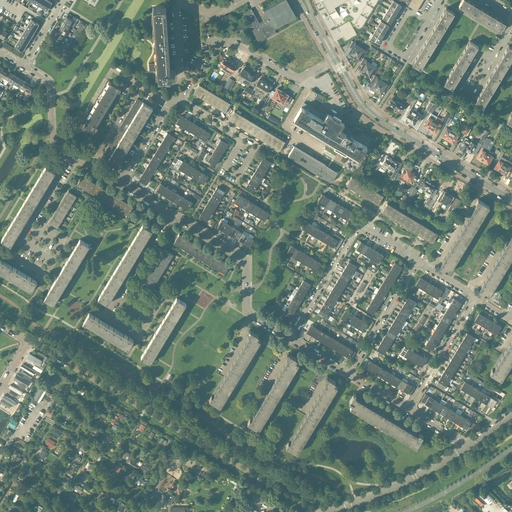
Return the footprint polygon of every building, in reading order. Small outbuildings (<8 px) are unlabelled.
[(47,0),(42,8),(47,11),(52,3),(47,0)] [(274,29),(296,16),(286,0),(282,0),(264,10),(268,18),(259,23),(251,8),(242,13),(243,13),(259,42),(258,42),(259,42),(276,33),(274,29)] [(320,0),(332,20),(337,17),(339,16),(338,13),(335,7),(347,0),(320,0)] [(391,0),(393,1),(390,5),(394,7),(398,10),(401,5),(397,3),(398,0),(391,0)] [(398,0),(416,11),(422,0),(398,0)] [(467,0),(461,0),(458,5),(472,14),(477,6),(467,0)] [(394,7),(390,5),(388,9),(392,12),(396,14),(398,10),(394,7)] [(153,7),(157,63),(149,64),(149,71),(158,71),(158,78),(159,78),(170,77),(170,78),(171,78),(170,73),(175,73),(175,62),(169,62),(166,11),(166,10),(166,6),(153,7)] [(491,14),(477,6),(472,14),(486,22),(491,14)] [(446,8),(437,22),(445,27),(454,13),(446,8)] [(392,12),(388,9),(385,14),(389,16),(393,18),(396,14),(392,12)] [(389,16),(385,14),(382,18),(386,21),(390,23),(393,18),(389,16)] [(506,23),(491,14),(486,22),(501,31),(506,23)] [(67,17),(64,22),(70,26),(73,21),(67,17)] [(31,19),(28,24),(36,29),(39,24),(31,19)] [(381,21),(378,25),(382,28),(386,30),(389,26),(385,23),(381,21)] [(64,22),(60,27),(67,31),(70,26),(64,22)] [(437,22),(429,36),(437,41),(445,27),(437,22)] [(28,24),(25,28),(34,33),(36,29),(28,24)] [(382,28),(378,25),(375,30),(379,32),(384,34),(386,30),(382,28)] [(60,27),(57,32),(64,36),(67,31),(60,27)] [(25,28),(23,33),(31,37),(34,33),(25,28)] [(379,32),(375,30),(373,34),(377,36),(381,39),(384,34),(379,32)] [(57,32),(54,37),(61,41),(64,36),(57,32)] [(23,33),(20,37),(28,42),(31,37),(23,33)] [(377,36),(373,34),(370,38),(369,37),(367,40),(373,43),(374,41),(378,43),(381,39),(377,36)] [(429,36),(424,44),(420,50),(429,55),(437,41),(429,36)] [(20,37),(17,41),(26,46),(28,42),(20,37)] [(54,37),(51,42),(58,46),(61,41),(54,37)] [(17,41),(15,46),(23,51),(26,46),(17,41)] [(356,43),(352,41),(349,47),(352,48),(348,54),(350,55),(350,56),(353,58),(360,47),(355,44),(356,43)] [(469,41),(461,55),(469,60),(478,46),(469,41)] [(511,47),(508,45),(503,54),(500,59),(508,64),(511,58),(511,47)] [(360,47),(353,58),(356,60),(356,59),(358,60),(362,54),(365,56),(368,51),(365,49),(364,50),(360,47)] [(420,50),(417,55),(412,64),(420,69),(429,55),(420,50)] [(461,55),(452,69),(461,74),(469,60),(461,55)] [(228,59),(227,59),(225,58),(224,60),(223,60),(221,62),(222,63),(221,65),(221,67),(222,67),(221,70),(224,72),(226,70),(231,61),(231,60),(228,59)] [(367,60),(364,58),(360,64),(363,65),(360,71),(361,72),(361,73),(364,75),(371,64),(366,61),(367,60)] [(500,59),(493,70),(491,74),(500,79),(508,64),(500,59)] [(234,62),(232,61),(231,61),(226,70),(231,73),(233,70),(234,70),(236,67),(235,67),(236,65),(234,64),(235,63),(234,63),(234,62)] [(371,64),(364,75),(367,77),(368,76),(370,77),(373,71),(376,73),(379,68),(376,66),(375,67),(371,64)] [(244,70),(242,69),(237,78),(239,79),(238,80),(242,82),(249,71),(245,69),(244,70)] [(452,69),(444,83),(452,88),(461,74),(452,69)] [(9,81),(13,74),(8,71),(4,78),(9,81)] [(252,73),(249,71),(242,82),(245,84),(246,83),(248,85),(254,75),(252,74),(252,73)] [(18,77),(13,74),(9,81),(14,84),(18,77)] [(491,74),(488,79),(483,87),(491,92),(500,79),(491,74)] [(378,77),(375,75),(371,81),(374,82),(371,88),(373,89),(372,90),(375,92),(382,81),(377,78),(378,77)] [(23,80),(18,77),(14,84),(19,87),(23,80)] [(227,88),(232,79),(229,78),(224,87),(227,88)] [(230,90),(235,81),(232,79),(227,88),(230,90)] [(261,80),(259,79),(254,88),(256,89),(255,90),(258,92),(266,81),(262,79),(261,80)] [(28,83),(23,80),(19,87),(24,90),(28,83)] [(91,110),(87,117),(88,118),(83,127),(94,134),(98,127),(96,125),(119,87),(113,83),(109,80),(106,85),(108,86),(107,88),(105,87),(103,91),(104,91),(103,94),(101,93),(99,97),(101,97),(99,99),(98,99),(96,102),(97,103),(96,105),(94,105),(92,108),(93,109),(92,111),(91,110)] [(264,96),(270,85),(268,84),(269,83),(266,81),(258,92),(257,95),(262,99),(264,96)] [(382,81),(375,92),(378,94),(379,93),(381,94),(384,88),(387,90),(390,85),(387,83),(387,84),(382,81)] [(33,86),(28,83),(24,90),(28,93),(27,94),(30,96),(33,90),(32,89),(33,86)] [(483,87),(477,98),(474,101),(483,106),(491,92),(483,87)] [(277,101),(283,92),(282,92),(282,91),(281,90),(280,90),(277,89),(272,97),(277,101)] [(310,92),(308,96),(314,100),(314,99),(317,94),(318,93),(317,93),(314,91),(311,90),(310,92)] [(285,93),(284,92),(283,92),(277,101),(276,102),(282,105),(288,95),(286,94),(285,93)] [(398,101),(399,98),(393,95),(388,104),(394,108),(398,101)] [(265,108),(271,99),(271,98),(268,96),(262,106),(265,108)] [(398,101),(394,108),(400,111),(404,105),(398,101)] [(431,113),(436,104),(437,103),(435,101),(428,111),(431,113)] [(135,102),(130,110),(136,113),(135,115),(134,117),(144,122),(152,108),(153,108),(143,102),(141,106),(135,102)] [(300,108),(292,122),(335,148),(334,150),(346,157),(347,155),(358,161),(361,156),(371,138),(360,132),(361,130),(358,129),(355,128),(353,132),(342,125),(344,123),(328,113),(326,116),(304,102),(300,108)] [(411,108),(406,116),(412,119),(417,111),(411,108)] [(417,111),(412,119),(417,122),(422,115),(417,111)] [(446,122),(449,117),(450,114),(447,112),(442,120),(443,120),(446,122)] [(184,117),(181,115),(176,123),(180,125),(184,117)] [(126,116),(121,124),(127,128),(126,130),(125,131),(135,137),(144,122),(134,117),(133,118),(132,120),(126,116)] [(434,120),(429,129),(433,132),(433,131),(435,132),(440,124),(443,120),(442,120),(437,116),(434,120)] [(188,120),(184,117),(180,125),(183,127),(188,120)] [(429,117),(423,126),(429,129),(434,120),(429,117)] [(192,122),(188,120),(183,127),(187,129),(192,122)] [(195,124),(192,122),(187,129),(191,132),(195,124)] [(199,126),(195,124),(191,132),(194,134),(199,126)] [(203,128),(199,126),(194,134),(198,136),(203,128)] [(470,129),(464,126),(461,132),(467,135),(470,129)] [(202,138),(206,131),(203,128),(198,136),(202,138)] [(447,128),(442,136),(444,137),(443,138),(447,140),(452,131),(447,128)] [(117,131),(112,139),(118,143),(117,145),(116,146),(126,152),(135,137),(125,131),(125,133),(123,135),(117,131)] [(206,141),(210,133),(206,131),(202,138),(200,141),(204,143),(206,141)] [(452,131),(447,140),(451,142),(453,143),(458,135),(452,131)] [(167,132),(164,138),(171,142),(175,137),(167,132)] [(468,139),(465,137),(459,148),(465,151),(470,142),(467,140),(468,139)] [(164,138),(161,143),(168,147),(171,142),(164,138)] [(228,144),(220,139),(217,145),(224,149),(228,144)] [(471,141),(470,142),(465,151),(468,153),(469,152),(471,153),(477,142),(475,141),(474,142),(471,141)] [(161,143),(158,148),(165,152),(168,147),(161,143)] [(183,148),(196,156),(198,152),(185,144),(183,148)] [(482,161),(487,153),(489,150),(488,149),(490,147),(485,144),(483,148),(477,157),(479,158),(478,159),(482,161)] [(224,149),(217,145),(214,150),(221,154),(224,149)] [(108,146),(104,154),(110,157),(114,150),(108,146)] [(108,159),(107,161),(117,167),(117,166),(126,152),(116,146),(116,147),(114,150),(110,157),(108,159)] [(158,148),(154,153),(162,158),(165,152),(158,148)] [(221,154),(214,150),(211,155),(218,160),(221,154)] [(381,152),(377,157),(378,161),(380,162),(380,161),(382,163),(381,165),(381,166),(381,167),(386,170),(387,168),(393,159),(389,157),(387,156),(388,156),(386,155),(385,155),(384,154),(381,152)] [(499,172),(507,159),(501,156),(502,153),(500,152),(497,156),(500,158),(494,168),(496,169),(496,170),(499,172)] [(154,153),(151,159),(159,163),(162,158),(154,153)] [(488,164),(492,156),(487,153),(482,161),(485,163),(486,163),(488,164)] [(218,160),(211,155),(208,161),(215,165),(218,160)] [(263,157),(261,161),(269,165),(271,162),(263,157)] [(177,168),(182,160),(178,158),(174,165),(174,166),(177,168)] [(151,159),(148,164),(155,168),(159,163),(151,159)] [(393,159),(387,168),(392,171),(396,165),(397,166),(399,162),(397,161),(397,162),(395,161),(396,160),(393,159)] [(511,162),(507,159),(499,172),(503,174),(503,173),(505,174),(511,165),(511,162)] [(186,163),(182,160),(177,168),(181,170),(186,163)] [(261,161),(259,165),(267,169),(269,165),(261,161)] [(189,165),(186,163),(181,170),(185,172),(189,165)] [(148,164),(145,169),(152,174),(155,168),(148,164)] [(193,167),(189,165),(185,172),(188,175),(193,167)] [(46,166),(43,171),(37,181),(46,186),(53,176),(55,171),(46,166)] [(197,169),(193,167),(188,175),(192,177),(197,169)] [(399,175),(397,179),(398,180),(399,181),(399,180),(400,180),(405,182),(406,180),(407,179),(412,170),(408,168),(406,167),(405,170),(403,169),(401,173),(402,173),(400,176),(399,175)] [(257,168),(255,172),(262,176),(264,173),(257,168)] [(145,169),(142,174),(149,179),(152,174),(145,169)] [(201,171),(197,169),(192,177),(196,179),(201,171)] [(407,179),(406,180),(412,183),(413,180),(414,181),(417,177),(416,176),(417,174),(415,173),(415,172),(412,170),(407,179)] [(204,174),(201,171),(196,179),(200,181),(204,174)] [(255,172),(252,176),(260,180),(262,176),(255,172)] [(142,174),(139,180),(142,182),(146,184),(149,179),(142,174)] [(208,176),(204,174),(200,181),(204,184),(208,176)] [(132,207),(103,190),(85,178),(85,177),(82,175),(77,184),(128,215),(132,207)] [(252,176),(250,179),(258,184),(260,180),(252,176)] [(424,179),(418,189),(424,192),(426,189),(430,181),(429,181),(425,178),(424,179)] [(250,179),(248,183),(256,187),(258,184),(250,179)] [(37,181),(32,189),(28,195),(38,201),(46,186),(37,181)] [(426,189),(424,192),(429,196),(435,186),(436,185),(431,182),(430,181),(426,189)] [(161,183),(156,190),(162,194),(166,186),(161,183)] [(248,183),(245,187),(253,192),(256,187),(248,183)] [(166,186),(162,194),(167,197),(171,190),(166,186)] [(217,187),(215,190),(222,195),(225,191),(217,187)] [(411,194),(409,197),(411,198),(413,196),(414,196),(417,190),(415,188),(411,194)] [(171,190),(167,197),(172,200),(176,193),(171,190)] [(215,190),(213,194),(220,199),(222,195),(215,190)] [(439,196),(438,198),(440,199),(439,200),(442,203),(444,200),(449,192),(445,190),(444,191),(443,190),(442,192),(441,191),(439,194),(438,195),(439,196)] [(76,196),(68,191),(54,215),(51,220),(50,219),(48,222),(57,227),(76,196)] [(271,191),(266,199),(270,202),(275,193),(271,191)] [(443,203),(441,207),(444,208),(445,206),(447,207),(450,203),(451,203),(451,202),(453,199),(452,199),(454,196),(452,195),(449,192),(444,200),(442,203),(443,203)] [(176,193),(172,200),(177,203),(182,196),(176,193)] [(213,194),(210,198),(218,202),(220,199),(213,194)] [(326,196),(322,194),(317,202),(321,204),(326,196)] [(28,195),(25,200),(19,210),(29,216),(38,201),(28,195)] [(243,197),(239,195),(235,203),(238,205),(243,197)] [(182,196),(177,203),(183,206),(187,199),(182,196)] [(329,199),(326,196),(321,204),(325,206),(329,199)] [(247,199),(243,197),(238,205),(242,207),(247,199)] [(430,197),(423,208),(425,210),(432,198),(430,197)] [(210,198),(208,201),(216,206),(218,202),(210,198)] [(432,198),(425,210),(428,211),(435,200),(432,198)] [(187,199),(183,206),(188,210),(192,202),(187,199)] [(250,202),(247,199),(242,207),(246,209),(250,202)] [(333,201),(329,199),(325,206),(328,208),(333,201)] [(449,272),(489,206),(478,199),(475,203),(478,204),(441,266),(439,265),(438,265),(437,265),(437,266),(436,266),(435,265),(434,267),(435,268),(442,272),(444,273),(446,270),(449,272)] [(208,201),(206,205),(214,210),(216,206),(208,201)] [(337,203),(333,201),(328,208),(332,211),(337,203)] [(254,204),(250,202),(246,209),(250,211),(254,204)] [(340,205),(337,203),(332,211),(336,213),(340,205)] [(258,206),(254,204),(250,211),(253,214),(258,206)] [(206,205),(204,209),(211,214),(214,210),(206,205)] [(344,207),(340,205),(336,213),(339,215),(344,207)] [(262,208),(258,206),(253,214),(257,216),(262,208)] [(348,210),(344,207),(339,215),(343,217),(348,210)] [(265,210),(262,208),(257,216),(261,218),(265,210)] [(204,209),(201,212),(209,217),(211,214),(204,209)] [(29,216),(19,210),(10,225),(20,230),(29,216)] [(269,213),(265,210),(261,218),(264,220),(269,213)] [(352,212),(348,210),(343,217),(347,220),(352,212)] [(201,212),(199,216),(207,221),(209,217),(201,212)] [(217,227),(222,230),(227,223),(221,220),(217,227)] [(306,221),(301,228),(307,231),(311,224),(306,221)] [(227,223),(222,230),(228,234),(232,226),(227,223)] [(143,224),(139,230),(134,239),(143,245),(150,234),(152,230),(143,224)] [(311,224),(307,231),(312,234),(317,227),(311,224)] [(10,225),(7,230),(1,240),(11,245),(15,239),(16,238),(20,230),(10,225)] [(232,226),(228,234),(233,237),(237,229),(232,226)] [(317,227),(312,234),(317,237),(322,230),(317,227)] [(237,229),(233,237),(238,240),(243,233),(237,229)] [(322,230),(317,237),(323,241),(327,233),(322,230)] [(243,233),(238,240),(243,243),(248,236),(243,233)] [(327,233),(323,241),(328,244),(332,237),(327,233)] [(229,266),(200,248),(181,237),(182,236),(179,234),(174,243),(224,274),(229,266)] [(248,236),(243,243),(249,246),(253,239),(248,236)] [(488,296),(511,256),(511,236),(480,290),(479,289),(478,289),(477,289),(476,289),(476,290),(474,289),(473,291),(475,292),(475,291),(482,296),(483,297),(485,294),(488,296)] [(332,237),(328,244),(333,247),(338,240),(332,237)] [(80,239),(74,249),(71,254),(80,260),(89,245),(80,239)] [(134,239),(128,248),(125,254),(134,260),(143,245),(134,239)] [(364,244),(361,241),(356,249),(360,251),(364,244)] [(368,246),(364,244),(360,251),(364,254),(368,246)] [(295,247),(291,245),(286,253),(290,255),(295,247)] [(368,246),(364,254),(367,256),(372,248),(368,246)] [(298,249),(295,247),(290,255),(294,257),(298,249)] [(375,250),(372,248),(367,256),(371,258),(375,250)] [(165,249),(162,254),(148,278),(147,277),(145,280),(154,286),(173,254),(165,249)] [(302,252),(298,249),(294,257),(297,259),(302,252)] [(379,253),(375,250),(371,258),(374,260),(379,253)] [(306,254),(302,252),(297,259),(301,262),(306,254)] [(383,255),(379,253),(374,260),(378,263),(383,255)] [(71,254),(65,264),(62,269),(72,274),(80,260),(71,254)] [(125,254),(121,260),(116,268),(125,274),(134,260),(125,254)] [(310,256),(306,254),(301,262),(305,264),(310,256)] [(313,258),(310,256),(305,264),(309,266),(313,258)] [(317,261),(313,258),(309,266),(312,268),(317,261)] [(321,263),(317,261),(312,268),(316,271),(321,263)] [(349,261),(346,265),(354,270),(356,266),(349,261)] [(402,266),(394,262),(391,267),(399,272),(402,266)] [(22,272),(7,263),(2,273),(16,282),(22,272)] [(352,273),(354,270),(346,265),(344,269),(352,273)] [(399,272),(391,267),(388,273),(395,277),(399,272)] [(125,274),(116,268),(107,283),(117,289),(125,274)] [(62,269),(56,278),(53,283),(63,289),(72,274),(62,269)] [(344,269),(342,272),(350,277),(352,273),(344,269)] [(37,281),(22,272),(16,282),(31,291),(37,281)] [(342,272),(340,276),(347,281),(350,277),(342,272)] [(395,277),(388,273),(385,278),(392,282),(395,277)] [(340,276),(338,280),(345,284),(347,281),(340,276)] [(424,279),(420,277),(415,285),(419,287),(424,279)] [(392,282),(385,278),(382,283),(389,288),(392,282)] [(311,284),(304,279),(300,285),(307,289),(311,284)] [(427,282),(424,279),(419,287),(423,289),(427,282)] [(338,280),(335,283),(343,288),(345,284),(338,280)] [(360,293),(366,283),(363,281),(357,291),(360,293)] [(431,284),(427,282),(423,289),(426,291),(431,284)] [(53,283),(47,294),(44,298),(54,304),(63,289),(53,283)] [(107,283),(104,288),(98,298),(102,301),(107,303),(107,304),(112,297),(112,296),(117,289),(107,283)] [(335,283),(333,287),(341,292),(343,288),(335,283)] [(389,288),(382,283),(378,289),(386,293),(389,288)] [(434,286),(431,284),(426,291),(430,294),(434,286)] [(307,289),(300,285),(297,290),(305,294),(307,289)] [(438,288),(434,286),(430,294),(434,296),(438,288)] [(333,287),(331,291),(339,295),(341,292),(333,287)] [(442,291),(438,288),(434,296),(437,298),(442,291)] [(386,293),(378,289),(375,294),(382,298),(386,293)] [(305,294),(297,290),(294,295),(301,300),(305,294)] [(331,291),(329,294),(336,299),(339,295),(331,291)] [(329,294),(327,298),(334,303),(336,299),(329,294)] [(382,298),(375,294),(372,299),(379,303),(382,298)] [(301,300),(294,295),(291,301),(298,305),(301,300)] [(408,297),(406,301),(413,305),(416,301),(408,297)] [(177,298),(171,306),(167,313),(177,318),(186,303),(177,298)] [(327,298),(324,302),(332,306),(334,303),(327,298)] [(461,302),(454,298),(450,303),(458,307),(461,302)] [(379,303),(372,299),(369,304),(376,309),(379,303)] [(298,305),(291,301),(288,306),(295,310),(298,305)] [(406,301),(403,304),(411,309),(413,305),(406,301)] [(324,302),(322,305),(330,310),(332,306),(324,302)] [(458,307),(450,303),(447,308),(454,313),(458,307)] [(376,309),(369,304),(366,309),(373,314),(376,309)] [(403,304),(401,308),(409,313),(411,309),(403,304)] [(322,305),(320,309),(327,314),(330,310),(322,305)] [(295,310),(288,306),(284,311),(292,315),(295,310)] [(401,308),(399,312),(407,316),(409,313),(401,308)] [(454,313),(447,308),(444,313),(451,318),(454,313)] [(320,309),(317,313),(325,318),(327,314),(320,309)] [(349,312),(345,310),(340,317),(344,320),(349,312)] [(292,315),(284,311),(281,316),(288,321),(292,315)] [(352,314),(349,312),(344,320),(348,322),(352,314)] [(399,312),(397,315),(404,320),(407,316),(399,312)] [(104,322),(89,313),(83,322),(98,331),(104,322)] [(167,313),(161,323),(159,327),(168,333),(177,318),(167,313)] [(451,318),(444,313),(441,319),(448,323),(451,318)] [(483,315),(479,313),(474,320),(478,323),(483,315)] [(356,316),(352,314),(348,322),(352,324),(356,316)] [(397,315),(394,319),(402,324),(404,320),(397,315)] [(418,331),(426,317),(423,315),(414,329),(418,331)] [(486,317),(483,315),(478,323),(482,325),(486,317)] [(360,319),(356,316),(352,324),(355,326),(360,319)] [(490,320),(486,317),(482,325),(485,327),(490,320)] [(364,321),(360,319),(355,326),(359,329),(364,321)] [(394,319),(392,323),(400,327),(402,324),(394,319)] [(448,323),(441,319),(438,324),(445,328),(448,323)] [(494,322),(490,320),(485,327),(489,329),(494,322)] [(367,323),(364,321),(359,329),(363,331),(367,323)] [(118,330),(104,322),(98,331),(113,340),(118,330)] [(497,324),(494,322),(489,329),(493,332),(497,324)] [(392,323),(390,326),(398,331),(400,327),(392,323)] [(310,324),(306,332),(311,335),(316,328),(310,324)] [(445,328),(438,324),(434,329),(442,334),(445,328)] [(501,326),(497,324),(493,332),(496,334),(501,326)] [(390,326),(388,330),(395,335),(398,331),(390,326)] [(159,327),(153,336),(150,342),(159,348),(168,333),(159,327)] [(316,328),(311,335),(317,338),(321,331),(316,328)] [(249,338),(226,377),(214,397),(211,395),(209,399),(220,406),(260,340),(257,338),(259,335),(257,334),(252,331),(251,331),(250,329),(248,330),(249,332),(249,333),(249,334),(250,335),(251,335),(249,338)] [(442,334),(434,329),(431,334),(438,339),(442,334)] [(134,340),(118,330),(113,340),(128,349),(134,340)] [(388,330),(386,334),(393,338),(395,335),(388,330)] [(321,331),(317,338),(322,341),(326,334),(321,331)] [(467,332),(464,336),(472,341),(474,337),(467,332)] [(326,334),(322,341),(327,344),(331,337),(326,334)] [(386,334),(383,337),(391,342),(393,338),(386,334)] [(438,339),(431,334),(428,340),(435,344),(438,339)] [(464,336),(462,340),(470,344),(472,341),(464,336)] [(331,337),(327,344),(332,348),(337,340),(331,337)] [(383,337),(381,341),(389,346),(391,342),(383,337)] [(352,339),(351,341),(357,345),(356,347),(358,348),(361,344),(352,339)] [(337,340),(332,348),(338,351),(342,344),(337,340)] [(435,344),(428,340),(425,345),(432,349),(435,344)] [(462,340),(460,344),(468,348),(470,344),(462,340)] [(511,340),(494,370),(492,369),(490,373),(501,379),(511,361),(511,340)] [(381,341),(379,345),(387,349),(389,346),(381,341)] [(150,342),(144,352),(141,357),(150,363),(159,348),(150,342)] [(342,344),(338,351),(343,354),(347,347),(342,344)] [(460,344),(458,347),(466,352),(468,348),(460,344)] [(379,345),(377,349),(384,353),(387,349),(379,345)] [(408,348),(404,345),(399,353),(403,355),(408,348)] [(347,347),(343,354),(348,357),(353,350),(347,347)] [(458,347),(456,351),(463,356),(466,352),(458,347)] [(412,350),(408,348),(403,355),(407,358),(412,350)] [(415,352),(412,350),(407,358),(411,360),(415,352)] [(456,351),(453,355),(461,359),(463,356),(456,351)] [(287,363),(274,384),(252,420),(250,419),(247,423),(259,430),(299,363),(295,361),(297,358),(296,357),(295,358),(291,355),(289,354),(289,352),(287,353),(288,355),(287,355),(287,356),(287,357),(288,358),(289,358),(289,359),(287,363)] [(419,354),(415,352),(411,360),(414,362),(419,354)] [(29,353),(26,358),(32,362),(30,365),(36,367),(37,365),(40,366),(43,361),(29,353)] [(423,356),(419,354),(414,362),(418,364),(423,356)] [(453,355),(451,358),(459,363),(461,359),(453,355)] [(426,359),(423,356),(418,364),(422,367),(426,359)] [(451,358),(449,362),(457,367),(459,363),(451,358)] [(370,360),(365,367),(370,371),(375,363),(370,360)] [(449,362),(447,366),(454,370),(457,367),(449,362)] [(19,370),(32,377),(36,371),(22,363),(19,370)] [(375,363),(370,371),(376,374),(380,366),(375,363)] [(380,366),(376,374),(381,377),(385,370),(380,366)] [(447,366),(444,369),(452,374),(454,370),(447,366)] [(444,369),(442,373),(450,378),(452,374),(444,369)] [(385,370),(381,377),(386,380),(390,373),(385,370)] [(390,373),(386,380),(392,383),(396,376),(390,373)] [(442,373),(440,377),(448,381),(450,378),(442,373)] [(20,385),(25,389),(30,382),(17,374),(14,379),(21,383),(20,385)] [(326,384),(307,416),(291,443),(288,442),(286,446),(297,453),(337,387),(334,385),(335,382),(334,381),(329,378),(328,377),(327,375),(325,376),(326,378),(326,379),(325,379),(326,380),(326,381),(327,381),(327,382),(328,382),(326,384)] [(396,376),(392,383),(397,386),(401,379),(402,378),(400,376),(399,378),(396,376)] [(440,377),(438,380),(446,385),(448,381),(440,377)] [(401,379),(397,386),(402,390),(406,382),(401,379)] [(438,380),(436,384),(443,389),(446,385),(438,380)] [(465,381),(460,388),(465,391),(470,384),(465,381)] [(406,382),(402,390),(410,394),(414,387),(406,382)] [(42,384),(32,399),(37,401),(46,386),(42,384)] [(470,384),(465,391),(471,394),(475,387),(470,384)] [(22,395),(24,392),(10,385),(9,388),(12,390),(10,392),(18,396),(19,394),(22,395)] [(475,387),(471,394),(476,398),(480,390),(475,387)] [(47,388),(45,393),(53,398),(55,393),(47,388)] [(486,394),(480,390),(476,398),(482,401),(486,394)] [(417,436),(382,414),(356,399),(356,398),(357,398),(357,397),(357,396),(357,395),(356,395),(355,392),(354,392),(354,394),(353,396),(350,401),(350,400),(349,402),(352,404),(350,407),(416,447),(423,436),(419,433),(417,436)] [(12,405),(15,407),(18,402),(5,394),(0,402),(11,408),(12,405)] [(54,407),(61,396),(58,394),(51,405),(54,407)] [(486,394),(482,401),(487,404),(491,397),(486,394)] [(430,406),(434,399),(429,396),(425,402),(424,403),(430,406)] [(491,397),(487,404),(492,407),(496,400),(491,397)] [(434,399),(430,406),(435,409),(439,402),(434,399)] [(439,402),(435,409),(440,413),(445,405),(439,402)] [(445,405),(440,413),(445,416),(450,409),(445,405)] [(450,409),(445,416),(451,419),(455,412),(450,409)] [(455,412),(451,419),(456,422),(460,415),(455,412)] [(460,415),(456,422),(461,425),(465,418),(460,415)] [(465,418),(461,425),(466,429),(468,426),(471,421),(465,418)] [(146,463),(142,468),(148,471),(151,466),(146,463)] [(485,490),(479,496),(488,504),(494,499),(485,490)] [(276,501),(258,491),(255,496),(273,507),(276,501)] [(165,505),(169,499),(168,498),(170,495),(168,494),(167,496),(163,494),(161,497),(157,494),(155,496),(156,496),(154,499),(158,501),(159,501),(165,505)] [(122,511),(123,511),(127,506),(122,503),(118,509),(122,511)]
